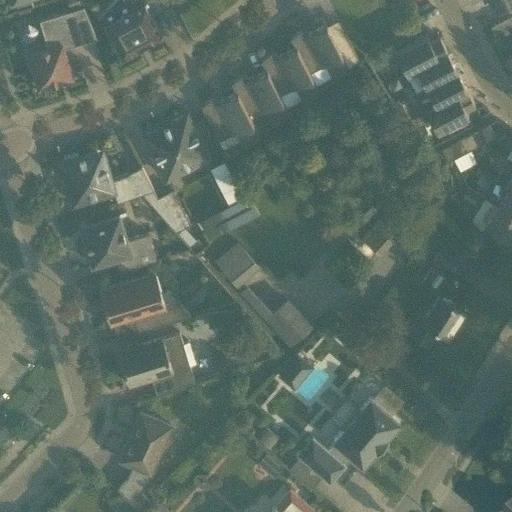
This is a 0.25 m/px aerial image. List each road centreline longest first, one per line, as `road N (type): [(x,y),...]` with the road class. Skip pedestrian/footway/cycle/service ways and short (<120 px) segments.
road 1 (residential): [(6,148),(84,414),(0,509)]
road 2 (residential): [(6,148),(167,86),(282,0)]
road 3 (residential): [(406,511),(511,353)]
road 4 (residential): [(511,105),(484,77),(442,0)]
